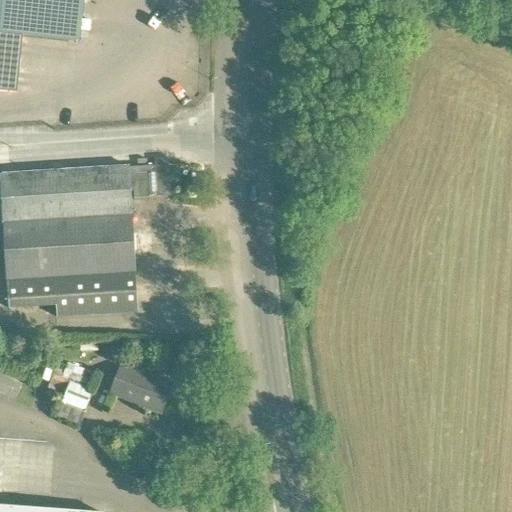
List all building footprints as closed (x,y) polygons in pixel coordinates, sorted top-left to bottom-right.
[(0,0),(0,34),(23,37),(79,43),(83,0),(0,0)] [(132,105),(192,103),(192,92),(131,94),(132,105)] [(137,313),(135,273),(106,275),(6,282),(8,309),(55,307),(56,318),(137,313)] [(80,428),(90,401),(93,393),(90,391),(96,375),(67,364),(62,379),(52,376),(46,392),(64,399),(56,419),(80,428)] [(161,414),(166,401),(173,384),(122,364),(110,394),(161,414)]
